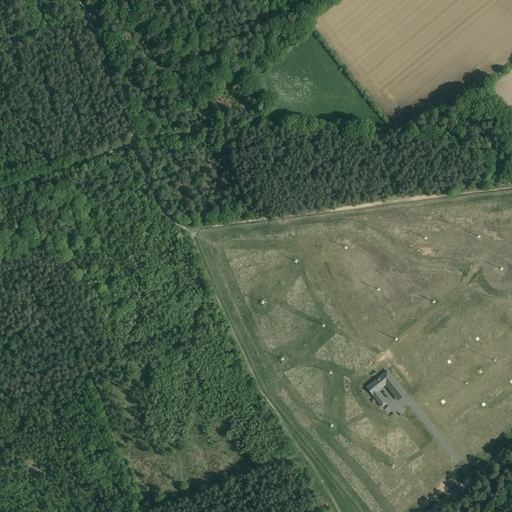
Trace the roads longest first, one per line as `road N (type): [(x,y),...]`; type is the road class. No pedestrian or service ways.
road 1 (track): [(143,511),(301,451),(234,333),(195,235),(164,214),(150,186),(78,0)]
road 2 (track): [(511,172),(408,133),(312,132),(274,121),(146,138),(0,191)]
road 3 (track): [(0,338),(51,341),(81,357),(143,511)]
road 4 (track): [(393,131),(511,59)]
